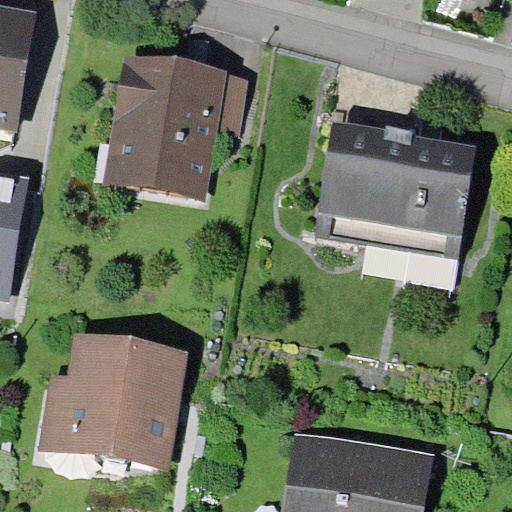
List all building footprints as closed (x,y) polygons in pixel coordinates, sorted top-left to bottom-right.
[(0,134),(10,136),(27,37),(0,32),(0,134)] [(108,186),(194,200),(212,96),(126,82),(108,186)] [(446,298),(468,166),(330,143),(314,242),(363,251),(366,236),(408,243),(400,291),(446,298)] [(24,196),(0,191),(0,301),(6,303),(24,196)] [(166,425),(161,424),(167,387),(147,384),(149,372),(75,359),(62,440),(70,452),(92,456),(101,468),(118,471),(130,462),(159,467),(166,425)] [(411,511),(418,468),(310,450),(299,511),(411,511)]
